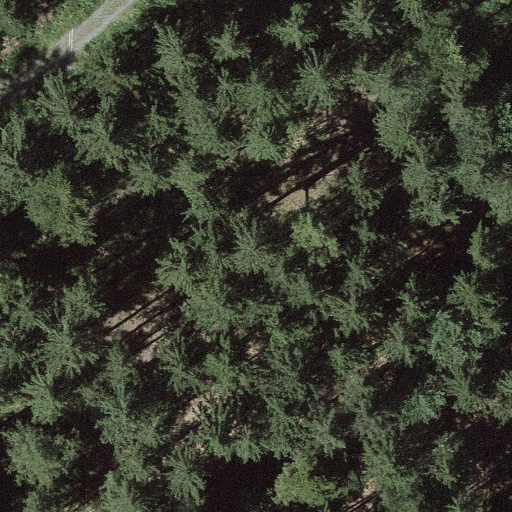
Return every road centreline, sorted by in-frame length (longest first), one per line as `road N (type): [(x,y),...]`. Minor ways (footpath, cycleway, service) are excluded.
road 1 (track): [(0,455),(511,447)]
road 2 (track): [(145,0),(45,85),(0,105)]
